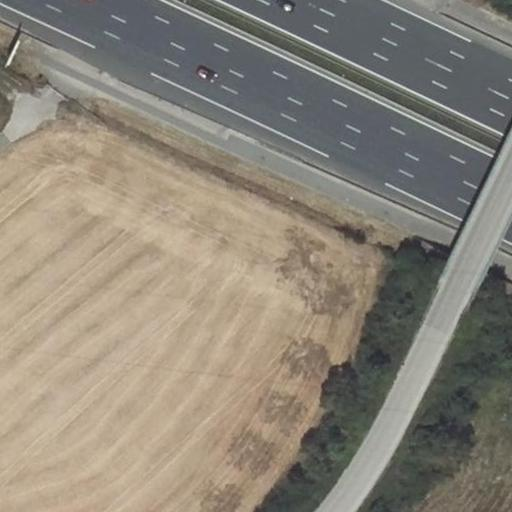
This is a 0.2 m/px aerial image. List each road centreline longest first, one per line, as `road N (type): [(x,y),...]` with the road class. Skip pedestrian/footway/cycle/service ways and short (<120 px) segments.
road 1 (motorway): [(75,0),(511,205)]
road 2 (unclassified): [(456,280),(363,475),(334,511)]
road 3 (motorway): [(511,99),(302,0)]
road 4 (unclassified): [(456,280),(511,166)]
